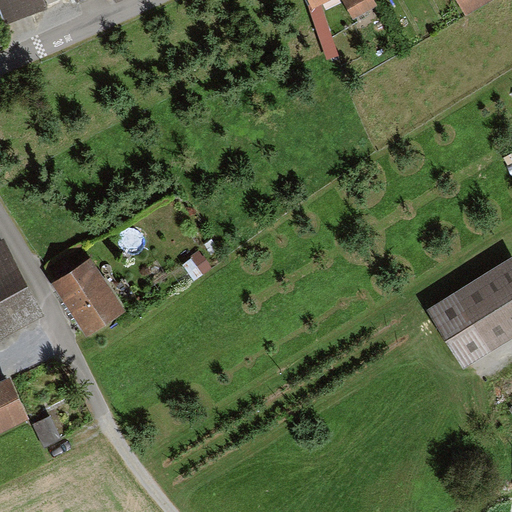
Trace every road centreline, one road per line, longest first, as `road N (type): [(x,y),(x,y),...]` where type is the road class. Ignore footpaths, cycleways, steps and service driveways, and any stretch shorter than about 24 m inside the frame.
road 1 (track): [(62,327),(122,445),(170,511)]
road 2 (residential): [(0,64),(139,0)]
